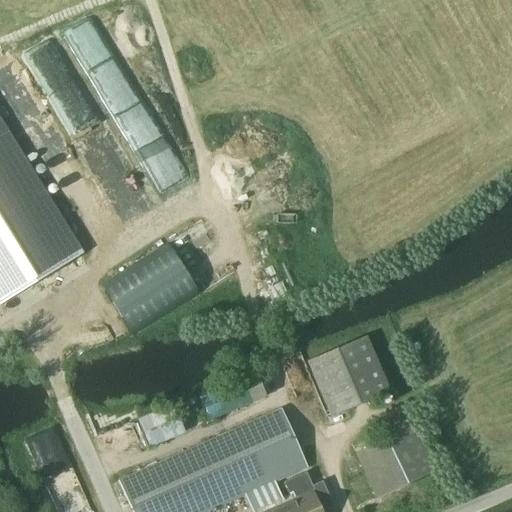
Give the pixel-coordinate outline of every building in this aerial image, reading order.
[(0,302),(79,262),(0,130),(0,302)] [(171,245),(100,287),(130,338),(201,296),(171,245)] [(331,417),(390,392),(366,337),(307,362),(331,417)] [(209,421),(265,397),(255,375),(200,399),(209,421)] [(131,511),(206,511),(306,468),(280,410),(118,481),(131,511)] [(436,471),(415,426),(355,454),(376,499),(436,471)] [(290,500),(283,503),(286,511),(295,511),(297,511),(323,511),(334,508),(322,482),(312,486),(306,472),(283,483),(290,500)] [(297,511),(295,511),(286,511),(283,503),(263,511),(297,511)]
